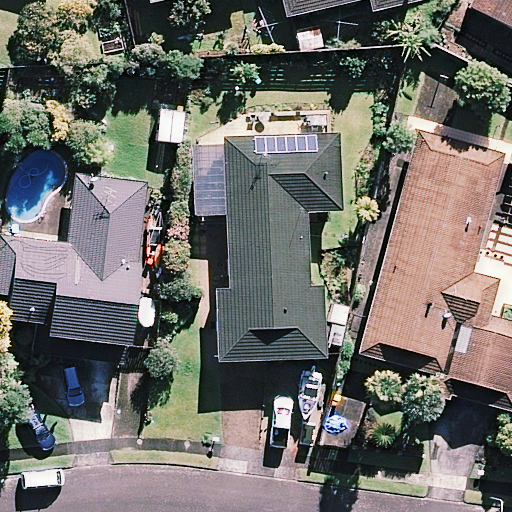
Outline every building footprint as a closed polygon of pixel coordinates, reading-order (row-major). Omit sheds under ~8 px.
[(145,0),(147,10),(192,0),(145,0)] [(276,0),(282,24),(364,5),(367,19),(421,7),(419,0),(276,0)] [(511,0),(474,0),(467,16),(511,39),(511,0)] [(502,153),(418,132),(360,363),(442,384),(438,399),(511,417),(511,327),(488,322),(497,287),(471,281),(502,153)] [(337,218),(334,140),(218,144),(218,149),(190,150),(192,222),(223,222),(225,295),(213,296),(215,368),(322,365),(320,291),(306,291),(304,219),(337,218)] [(45,331),(43,346),(127,355),(136,271),(133,271),(142,188),(72,180),(64,248),(0,241),(0,299),(8,300),(5,327),(45,331)]
